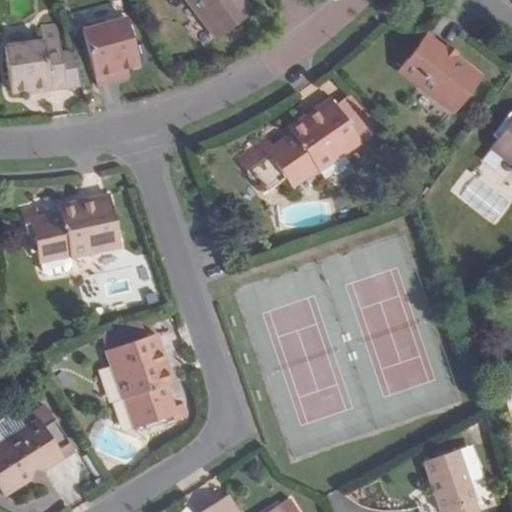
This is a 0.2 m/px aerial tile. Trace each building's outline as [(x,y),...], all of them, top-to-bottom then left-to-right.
[(185,0),(216,39),(252,12),(242,0),(185,0)] [(139,67),(127,20),(82,32),(97,87),(120,80),(119,73),(139,67)] [(43,43),(4,48),(10,95),(49,89),(50,90),(66,88),(57,25),(41,28),(43,43)] [(455,114),(481,79),(456,60),(443,50),(425,36),(398,71),(455,114)] [(447,45),(443,50),(456,60),(460,55),(447,45)] [(350,96),(335,107),(359,140),(374,129),(350,96)] [(273,148),(267,140),(236,161),(261,194),(284,179),(291,189),(317,171),(318,173),(361,143),(359,140),(330,100),(287,129),(291,135),(273,148)] [(511,108),(492,136),(496,139),(489,149),(511,166),(511,108)] [(36,209),(20,212),(29,246),(33,244),(38,263),(69,256),(69,259),(120,247),(109,196),(58,208),(59,214),(38,219),(36,209)] [(100,334),(105,351),(146,337),(140,320),(100,334)] [(146,337),(105,351),(121,401),(127,399),(136,429),(143,427),(145,433),(186,419),(182,405),(172,408),(165,386),(172,384),(156,334),(146,337)] [(0,494),(1,497),(30,479),(44,470),(73,450),(46,407),(33,415),(37,420),(0,443),(0,494)] [(474,511),(454,453),(419,464),(435,511),(474,511)] [(47,475),(44,470),(30,479),(33,484),(47,475)] [(239,511),(228,495),(222,499),(230,511),(239,511)] [(282,511),(279,507),(270,511),(230,511),(222,499),(201,511),(282,511)]
